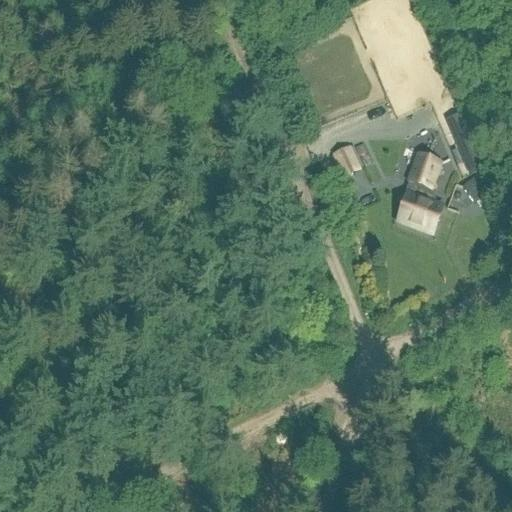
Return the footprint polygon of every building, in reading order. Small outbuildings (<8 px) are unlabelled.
[(488,171),(464,114),(445,122),(469,178),(488,171)] [(360,174),(350,150),(333,157),(344,182),(360,174)] [(433,207),(435,202),(433,193),(442,166),(417,157),(407,185),(409,185),(405,197),(408,198),(398,225),(433,237),(442,210),(433,207)] [(354,178),(366,201),(378,195),(366,172),(354,178)] [(481,176),(462,190),(474,206),(493,191),(481,176)]
